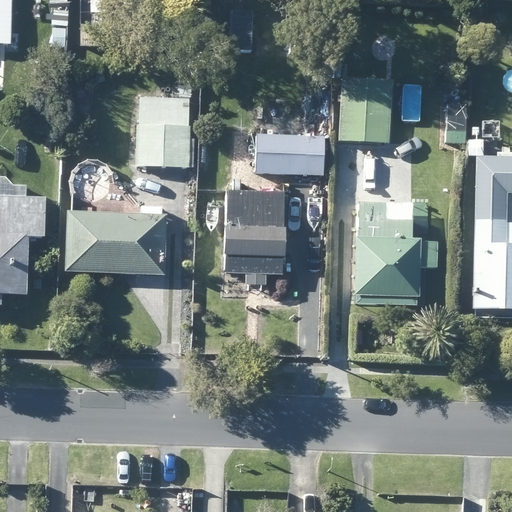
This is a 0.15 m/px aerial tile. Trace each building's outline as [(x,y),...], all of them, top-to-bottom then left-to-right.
[(0,0),(0,46),(6,47),(10,47),(12,0),(0,0)] [(92,1),(91,17),(105,17),(105,1),(92,1)] [(102,69),(102,29),(81,29),(81,46),(89,46),(89,70),(102,69)] [(146,98),(172,98),(172,82),(146,81),(146,98)] [(392,84),(345,82),(343,82),(339,144),(388,146),(392,84)] [(187,129),(187,101),(141,100),(140,129),(137,129),(136,169),(185,170),(191,170),(191,141),(192,130),(187,129)] [(70,101),(68,122),(94,124),(96,103),(70,101)] [(473,110),(447,108),(445,149),(470,151),(473,110)] [(504,143),(505,120),(483,119),(482,142),(504,143)] [(284,178),(324,179),(325,139),(257,137),(255,177),(284,178)] [(475,223),(506,225),(507,197),(511,197),(511,161),(510,161),(506,161),(499,161),(477,160),(475,223)] [(283,233),(284,195),(227,193),(225,277),(247,278),(247,287),(266,288),(266,278),(282,278),(282,261),(286,261),(287,233),(283,233)] [(47,202),(0,199),(0,310),(4,311),(5,299),(28,300),(30,241),(45,242),(47,202)] [(427,209),(413,208),(358,207),(354,300),(358,300),(358,308),(417,310),(417,306),(424,306),(427,209)] [(162,219),(162,211),(142,211),(142,217),(73,215),(68,215),(66,274),(124,276),(133,276),(163,277),(165,219),(162,219)] [(511,250),(506,250),(506,225),(475,223),(473,312),(511,313),(511,250)]
